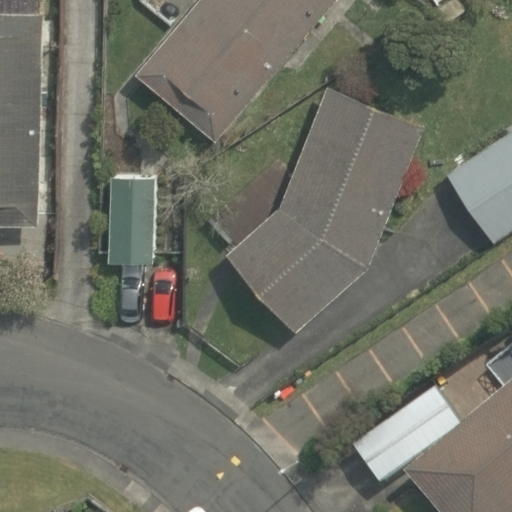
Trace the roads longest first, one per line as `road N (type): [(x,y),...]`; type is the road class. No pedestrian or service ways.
road 1 (unknown): [(204,472),(296,410),(430,296),(511,239)]
road 2 (residential): [(204,472),(109,413),(42,392),(0,399)]
road 3 (residential): [(91,374),(204,472)]
